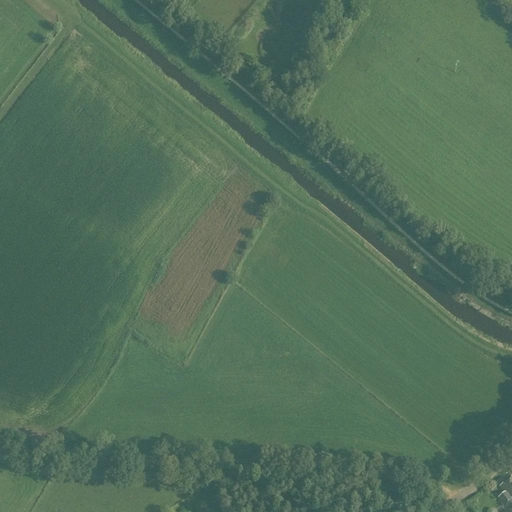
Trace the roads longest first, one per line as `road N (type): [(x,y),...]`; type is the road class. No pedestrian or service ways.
road 1 (track): [(55,0),(469,339),(511,357)]
road 2 (track): [(0,445),(61,463),(465,493)]
road 3 (track): [(74,16),(0,115)]
